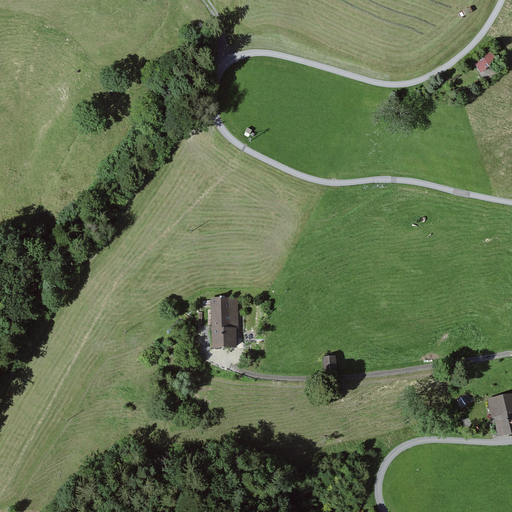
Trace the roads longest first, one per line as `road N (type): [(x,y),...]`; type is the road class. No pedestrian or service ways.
road 1 (unclassified): [(511,203),(406,179),(333,183),(277,165),(215,120),(212,87),(226,62),(253,53),(374,83),(411,83),(485,32),(501,0)]
road 2 (track): [(511,354),(284,382),(221,361)]
road 3 (unclassified): [(385,511),(377,484),(400,449),(425,440),(511,441)]
